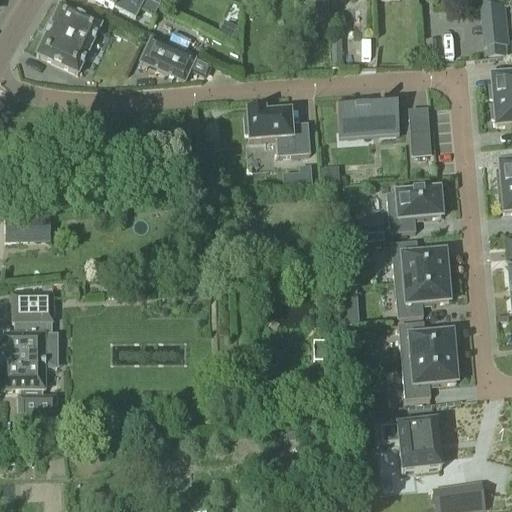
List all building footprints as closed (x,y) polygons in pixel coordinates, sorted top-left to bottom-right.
[(91,0),(113,11),(114,9),(135,21),(145,2),(140,0),(91,0)] [(252,9),(252,0),(241,0),(241,9),(252,9)] [(58,10),(35,59),(77,79),(100,30),(58,10)] [(504,26),(502,10),(483,11),(484,27),(504,26)] [(340,42),(331,42),(332,73),(341,73),(340,42)] [(150,43),(139,67),(183,87),(194,64),(150,43)] [(504,49),(487,50),(488,61),(505,60),(504,49)] [(197,80),(211,86),(217,72),(204,66),(197,80)] [(492,107),(511,105),(511,80),(490,82),(490,90),(487,90),(489,105),(492,104),(492,107)] [(397,130),(395,102),(335,106),(337,134),(397,130)] [(511,105),(492,107),(492,110),(489,110),(490,124),(493,124),(494,132),(511,130),(511,105)] [(244,140),(248,139),(248,146),(275,144),(276,162),(309,159),(307,134),(293,135),(293,129),(289,129),(288,117),(263,119),(263,115),(246,117),(247,120),(242,120),(244,140)] [(413,138),(415,160),(429,159),(427,137),(413,138)] [(496,194),(511,193),(511,167),(497,169),(498,179),(495,180),(496,194)] [(309,172),(297,173),(297,179),(283,180),(284,195),(310,193),(309,172)] [(511,193),(496,194),(498,209),(501,209),(502,219),(511,218),(511,193)] [(416,198),(416,200),(384,203),(388,241),(413,239),(412,226),(439,224),(438,216),(441,215),(440,201),(437,202),(437,199),(430,199),(430,196),(416,198)] [(3,247),(26,246),(26,223),(3,224),(3,247)] [(388,249),(392,287),(444,282),(444,280),(447,279),(446,265),(443,266),(442,258),(415,260),(414,247),(388,249)] [(444,282),(392,287),(395,325),(421,323),(420,310),(447,307),(446,299),(449,299),(448,285),(445,285),(444,282)] [(106,287),(107,299),(122,298),(121,286),(106,287)] [(43,402),(43,396),(44,396),(43,374),(56,374),(56,343),(50,343),(50,328),(51,328),(51,297),(12,297),(12,328),(14,328),(14,341),(0,341),(0,348),(0,360),(0,378),(1,379),(1,396),(19,396),(19,402),(18,402),(18,427),(56,427),(56,402),(43,402)] [(421,328),(396,330),(399,368),(455,363),(453,348),(450,348),(449,338),(423,341),(421,328)] [(427,390),(454,388),(453,378),(456,378),(455,363),(399,368),(402,406),(428,403),(427,390)] [(435,425),(379,431),(381,448),(397,447),(400,477),(440,473),(435,425)] [(301,442),(301,434),(288,434),(288,443),(301,442)] [(433,511),(459,511),(457,492),(431,496),(433,511)]
